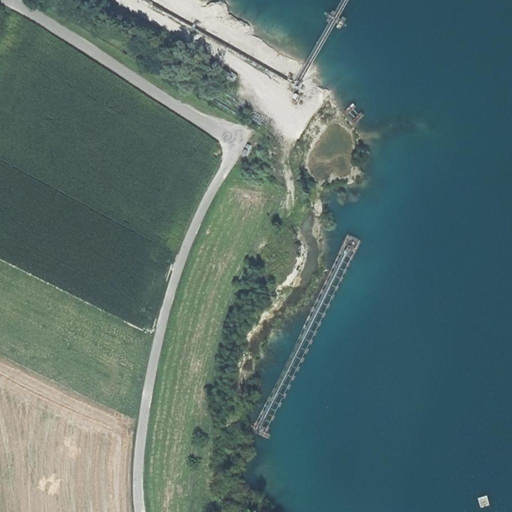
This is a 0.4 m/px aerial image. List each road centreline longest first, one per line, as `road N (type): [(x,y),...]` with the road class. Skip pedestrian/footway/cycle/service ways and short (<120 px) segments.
road 1 (unclassified): [(5,0),(229,143),(227,165),(178,266),(155,354),(139,452),(140,511)]
road 2 (unknown): [(229,143),(266,108),(268,77),(242,54),(141,0)]
